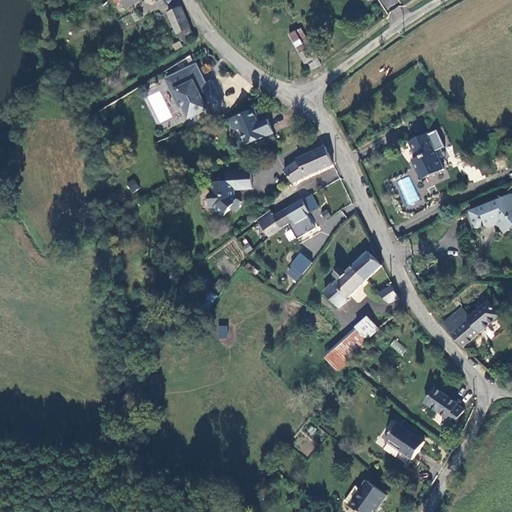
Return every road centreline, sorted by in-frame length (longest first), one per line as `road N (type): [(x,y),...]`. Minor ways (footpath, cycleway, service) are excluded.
road 1 (unclassified): [(301,93),(323,120),(412,300),(481,388),(481,411),(431,511)]
road 2 (unclassified): [(301,93),(437,0)]
road 3 (unclassified): [(188,0),(223,49),(261,78),(301,93)]
